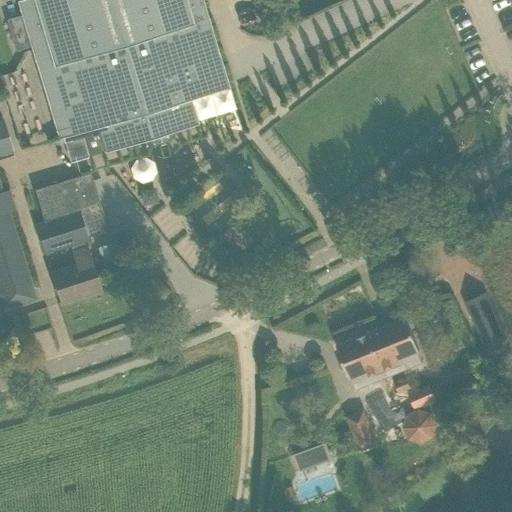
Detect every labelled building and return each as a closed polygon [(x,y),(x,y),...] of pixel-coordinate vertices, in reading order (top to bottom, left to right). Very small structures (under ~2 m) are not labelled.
[(223,68),(201,0),(19,0),(16,1),(65,161),(81,156),(82,159),(152,138),(153,142),(158,145),(166,143),(168,138),(167,133),(198,124),(189,99),(229,88),(223,68)] [(0,159),(13,155),(2,121),(0,121),(0,159)] [(61,181),(56,183),(65,213),(71,211),(94,204),(98,203),(88,173),(84,174),(61,181)] [(0,307),(1,310),(35,299),(7,212),(14,210),(8,190),(1,193),(0,189),(0,307)] [(36,226),(45,252),(87,238),(78,212),(36,226)] [(76,265),(51,273),(61,302),(99,290),(89,259),(85,247),(72,252),(76,265)] [(506,339),(484,292),(463,302),(485,349),(506,339)] [(337,346),(344,365),(355,393),(376,385),(374,380),(422,361),(413,337),(405,319),(337,346)] [(393,382),(398,393),(410,389),(406,377),(393,382)] [(409,446),(433,430),(417,407),(393,422),(409,446)] [(377,444),(363,408),(344,416),(358,451),(377,444)] [(322,446),(295,456),(301,470),(327,460),(322,446)] [(292,486),(284,489),(287,498),(295,495),(292,486)]
